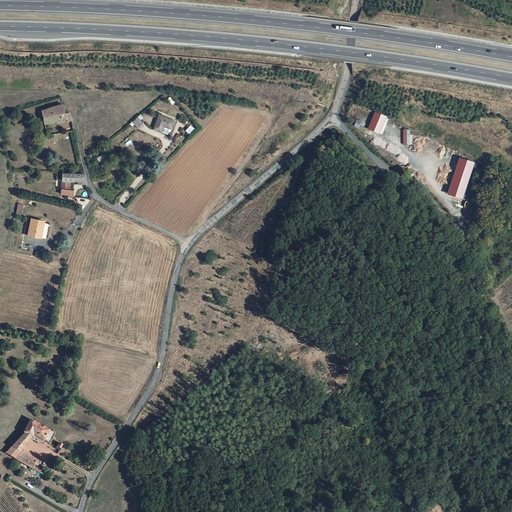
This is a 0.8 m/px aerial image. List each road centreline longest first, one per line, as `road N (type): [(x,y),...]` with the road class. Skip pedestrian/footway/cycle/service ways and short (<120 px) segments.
road 1 (motorway): [(0,23),(341,48),(511,75)]
road 2 (motorway): [(511,52),(339,28),(0,4)]
road 3 (unclassified): [(80,511),(92,477),(159,367),(187,243)]
road 4 (unclassified): [(187,243),(331,118)]
road 5 (unclassified): [(73,114),(96,195),(187,243)]
road 6 (unclassified): [(457,227),(331,118)]
road 7 (unknown): [(126,213),(207,123)]
road 8 (unclassified): [(331,118),(355,0)]
